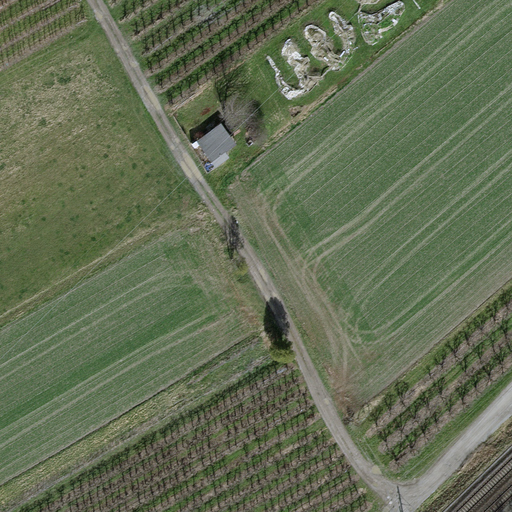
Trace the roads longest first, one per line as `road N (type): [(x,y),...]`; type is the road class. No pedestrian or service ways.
road 1 (track): [(86,0),(267,288),(298,366),(365,474),(400,511)]
road 2 (unclassified): [(399,511),(511,401)]
